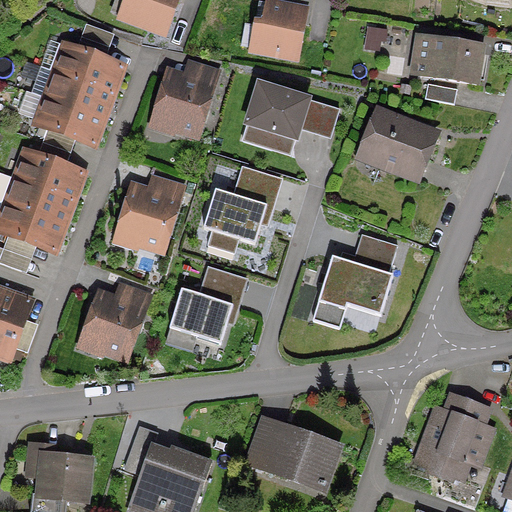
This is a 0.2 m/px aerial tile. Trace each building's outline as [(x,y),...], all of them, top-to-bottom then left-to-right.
[(179,0),(131,0),(122,27),(166,41),(179,0)] [(307,12),(269,6),(266,27),(260,27),(255,60),(299,66),(307,12)] [(367,50),(375,51),(379,27),(371,26),(367,50)] [(426,79),(474,87),(480,48),(416,39),(412,64),(428,66),(426,79)] [(62,47),(53,74),(110,95),(120,69),(102,62),(104,57),(87,51),(85,56),(62,47)] [(101,121),(110,95),(53,74),(43,100),(101,121)] [(166,80),(168,75),(167,75),(153,118),(170,124),(168,129),(194,137),(209,88),(183,80),(181,85),(166,80)] [(347,110),(262,82),(246,130),(305,150),(310,134),(336,143),(347,110)] [(422,101),(451,106),(454,92),(425,86),(422,101)] [(91,147),(101,121),(43,100),(33,126),(45,130),(68,139),(91,147)] [(414,180),(432,136),(376,114),(359,159),(414,180)] [(35,158),(46,162),(47,158),(60,162),(68,139),(45,130),(40,144),(35,158)] [(13,180),(71,202),(81,175),(58,167),(60,162),(47,158),(46,162),(35,158),(23,154),(13,180)] [(283,183),(247,172),(239,198),(220,193),(208,233),(262,250),(283,183)] [(62,227),(71,202),(13,180),(4,206),(62,227)] [(133,244),(158,252),(174,203),(148,195),(146,200),(131,195),(132,190),(131,190),(118,233),(135,239),(133,244)] [(52,254),(62,227),(4,206),(0,215),(0,234),(6,237),(34,247),(52,254)] [(6,237),(1,251),(29,261),(34,247),(6,237)] [(0,266),(24,275),(29,261),(1,251),(0,250),(0,266)] [(387,323),(399,284),(338,265),(320,324),(344,332),(351,311),(387,323)] [(245,282),(213,272),(204,301),(187,296),(172,345),(220,360),(245,282)] [(19,326),(28,303),(1,294),(0,297),(0,358),(7,361),(11,349),(19,326)] [(97,302),(99,297),(98,297),(82,339),(99,345),(97,351),(122,360),(140,312),(114,302),(112,307),(97,302)] [(11,349),(25,355),(33,331),(19,326),(11,349)] [(459,478),(465,461),(475,465),(486,434),(476,430),(483,414),(450,402),(439,431),(430,427),(417,462),(431,468),(429,472),(448,479),(449,474),(459,478)] [(325,497),(326,497),(343,452),(286,431),(282,441),(263,434),(251,469),(270,476),(272,470),(321,487),(320,490),(327,493),(325,497)] [(63,511),(65,500),(82,502),(86,463),(50,459),(51,449),(29,447),(27,466),(40,468),(37,496),(29,495),(27,511),(63,511)] [(171,455),(168,454),(150,448),(130,501),(159,511),(158,511),(190,511),(207,464),(186,456),(183,464),(170,459),(171,455)]
